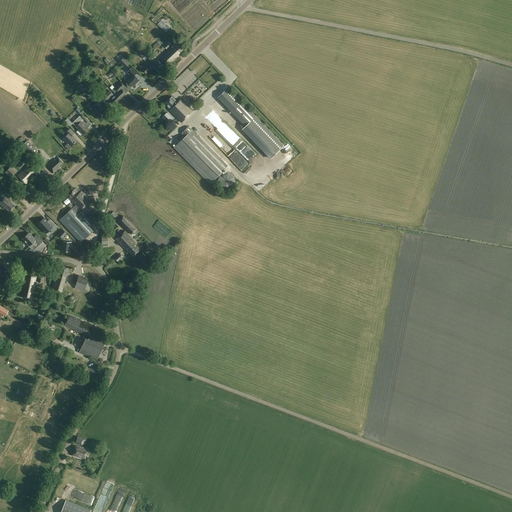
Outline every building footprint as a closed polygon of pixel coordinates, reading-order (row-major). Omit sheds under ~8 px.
[(185,49),(178,41),(172,46),(173,48),(160,59),(167,66),(170,64),(169,63),(171,61),(172,62),(179,56),(178,55),(185,49)] [(152,68),(146,61),(140,67),(147,73),(152,68)] [(137,73),(132,68),(127,72),(131,75),(125,81),(131,87),(135,82),(136,83),(139,80),(135,75),(137,73)] [(117,90),(114,93),(120,99),(126,93),(122,89),(125,86),(120,82),(115,87),(117,90)] [(218,97),(245,126),(242,129),(271,158),(284,146),(228,88),(218,97)] [(120,99),(114,93),(113,94),(110,90),(101,99),(105,103),(110,98),(115,104),(120,99)] [(178,102),(172,96),(165,103),(170,109),(170,110),(181,122),(193,112),(181,99),(178,102)] [(102,106),(94,97),(88,103),(94,109),(91,111),(99,119),(105,114),(100,108),(102,106)] [(173,118),(167,112),(162,117),(167,123),(173,118)] [(89,121),(84,116),(83,115),(81,117),(83,120),(76,127),(84,134),(89,129),(84,124),(86,122),(86,123),(89,121)] [(224,123),(218,129),(233,143),(235,141),(232,139),(236,135),(224,123)] [(228,166),(189,126),(182,132),(183,135),(184,137),(174,148),(210,184),(228,166)] [(75,133),(70,128),(66,132),(68,134),(64,138),(69,143),(66,146),(70,150),(73,146),(72,146),(78,140),(73,135),(75,133)] [(215,132),(211,136),(226,151),(230,147),(215,132)] [(27,141),(25,139),(20,144),(39,163),(41,161),(34,154),(38,151),(28,140),(27,141)] [(288,149),(285,152),(290,158),(293,156),(288,149)] [(63,163),(58,157),(47,166),(54,174),(58,169),(57,168),(63,163)] [(37,170),(31,163),(18,176),(26,184),(30,179),(28,177),(34,172),(35,173),(40,178),(39,178),(43,183),(50,176),(41,167),(37,170)] [(17,170),(12,166),(6,173),(10,177),(17,170)] [(228,173),(227,173),(226,173),(225,173),(224,173),(224,174),(223,174),(222,175),(221,175),(221,176),(220,176),(220,177),(220,178),(219,178),(219,179),(219,180),(219,181),(219,182),(219,183),(219,184),(220,185),(220,186),(221,187),(222,188),(223,188),(224,189),(225,189),(226,190),(227,190),(228,190),(229,190),(230,189),(231,189),(232,188),(233,188),(233,187),(234,187),(234,186),(235,185),(235,184),(235,183),(236,182),(236,181),(236,180),(235,179),(235,178),(235,177),(234,177),(234,176),(233,175),(232,174),(231,174),(230,173),(229,173),(228,173)] [(259,182),(255,186),(261,190),(264,186),(259,182)] [(80,193),(75,188),(67,196),(71,200),(69,203),(73,208),(72,208),(60,220),(81,243),(93,231),(90,228),(94,224),(82,211),(91,202),(81,191),(80,193)] [(11,200),(6,195),(0,201),(0,204),(6,209),(6,208),(10,211),(15,205),(10,200),(11,200)] [(137,229),(123,215),(118,221),(131,235),(137,229)] [(43,219),(37,224),(45,232),(47,230),(51,234),(58,227),(49,218),(45,222),(43,219)] [(63,230),(58,235),(62,238),(67,233),(63,230)] [(136,243),(125,231),(116,239),(127,251),(129,252),(133,257),(141,250),(135,244),(136,243)] [(36,240),(34,237),(29,233),(23,239),(29,246),(33,251),(43,241),(39,236),(36,240)] [(71,242),(63,241),(62,250),(62,251),(70,252),(70,251),(71,242)] [(123,257),(120,253),(115,258),(118,261),(123,257)] [(15,266),(5,265),(5,273),(15,274),(15,266)] [(69,268),(61,266),(59,274),(57,276),(56,276),(53,289),(62,292),(69,268)] [(38,275),(26,273),(24,284),(22,296),(32,299),(35,287),(38,275)] [(91,282),(78,278),(75,288),(88,292),(91,282)] [(9,311),(0,305),(0,313),(5,316),(9,311)] [(82,322),(68,315),(64,325),(77,331),(76,332),(89,338),(90,334),(94,326),(83,321),(82,322)] [(88,339),(85,338),(79,352),(97,360),(106,341),(90,334),(89,338),(88,339)] [(84,438),(77,436),(75,444),(82,446),(84,438)] [(88,449),(75,445),(72,455),(85,459),(88,449)] [(66,500),(60,511),(90,511),(91,510),(66,500)] [(107,511),(112,511),(114,509),(99,502),(97,506),(107,511)]
